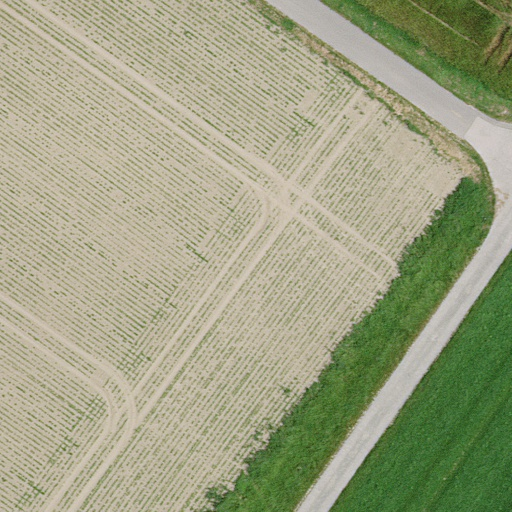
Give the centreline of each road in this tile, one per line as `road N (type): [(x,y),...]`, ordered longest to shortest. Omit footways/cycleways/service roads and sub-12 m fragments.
road 1 (track): [(317,511),(511,234)]
road 2 (track): [(268,0),(511,172)]
